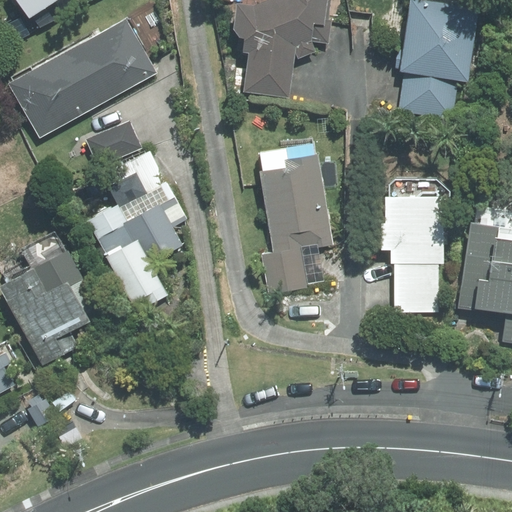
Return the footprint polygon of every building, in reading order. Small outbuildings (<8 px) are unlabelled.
[(24,0),(37,18),(65,0),(24,0)] [(252,90),(291,95),(298,42),(303,55),(320,48),(318,43),(333,45),(338,0),(262,0),(261,1),(255,0),(242,0),(239,32),(253,34),(252,46),(258,47),(252,90)] [(482,2),(470,0),(416,0),(402,109),(457,116),(463,76),(471,77),(482,2)] [(129,14),(12,77),(42,133),(159,70),(129,14)] [(131,122),(89,138),(100,165),(141,149),(131,122)] [(322,139),(264,148),(279,247),(262,249),(269,293),(310,287),(304,246),(338,241),(322,139)] [(120,197),(88,213),(138,314),(172,297),(155,264),(189,247),(178,226),(192,219),(156,148),(108,173),(120,197)] [(452,190),(391,189),(391,246),(397,246),(396,312),(441,313),(442,261),(451,261),(452,190)] [(511,222),(476,217),(464,305),(508,311),(504,338),(511,339),(511,222)] [(107,313),(72,242),(3,277),(46,365),(83,346),(75,329),(107,313)] [(0,392),(18,384),(0,346),(0,392)]
